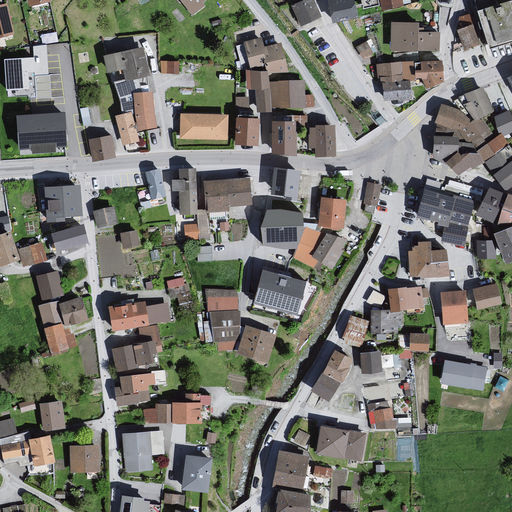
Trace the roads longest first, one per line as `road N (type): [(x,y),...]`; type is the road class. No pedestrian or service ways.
road 1 (residential): [(238,511),(256,499),(292,406),(394,226),(384,145)]
road 2 (residential): [(85,165),(114,511)]
road 3 (tertiary): [(85,165),(347,162)]
road 4 (residential): [(245,0),(328,110),(347,162)]
road 5 (residential): [(321,0),(336,36),(402,127)]
road 6 (residential): [(511,194),(428,170),(384,145)]
road 7 (unknown): [(85,165),(62,43)]
